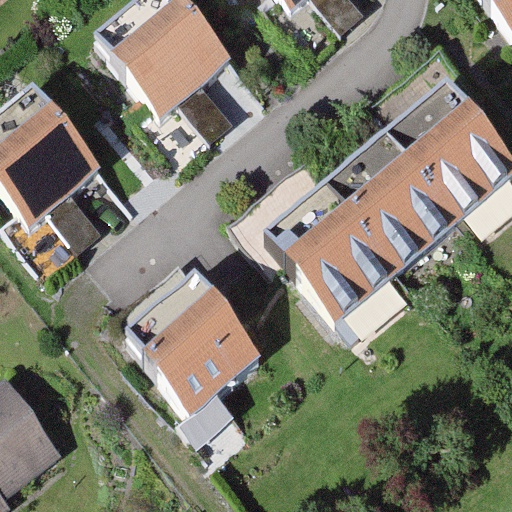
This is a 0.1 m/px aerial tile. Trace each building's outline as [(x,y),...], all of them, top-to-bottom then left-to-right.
[(243,0),(282,46),(337,0),(243,0)] [(511,0),(471,0),(455,13),(507,77),(511,72),(511,0)] [(0,7),(0,25),(9,18),(0,7)] [(155,19),(86,75),(150,155),(220,99),(155,19)] [(439,121),(377,173),(448,257),(510,205),(439,121)] [(22,124),(0,142),(0,236),(19,260),(88,204),(22,124)] [(377,173),(316,224),(388,308),(448,257),(377,173)] [(325,360),(388,308),(316,224),(254,276),(325,360)] [(185,318),(117,374),(181,452),(250,395),(185,318)] [(0,425),(0,511),(25,511),(51,492),(0,425)]
